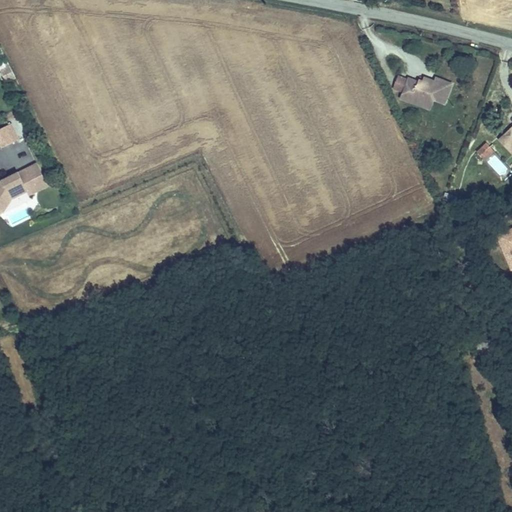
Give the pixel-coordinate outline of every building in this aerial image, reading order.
[(485,80),(491,61),(476,56),(470,75),(485,80)] [(15,78),(9,66),(1,71),(7,82),(15,78)] [(398,98),(408,102),(410,97),(423,103),(426,97),(432,100),(443,103),(450,83),(433,77),(430,84),(417,78),(415,82),(405,78),(398,98)] [(410,97),(408,102),(428,109),(432,100),(426,97),(423,103),(410,97)] [(20,140),(12,124),(5,128),(12,144),(20,140)] [(12,144),(5,128),(0,129),(0,141),(3,148),(12,144)] [(511,144),(511,128),(499,141),(506,148),(511,143),(511,144)] [(485,161),(495,150),(485,141),(475,151),(485,161)] [(48,186),(37,165),(30,168),(38,183),(26,188),(28,191),(30,195),(48,186)] [(26,188),(38,183),(30,168),(19,174),(19,175),(16,177),(15,175),(0,183),(0,209),(4,212),(12,199),(28,191),(26,188)] [(511,230),(497,237),(511,270),(511,230)]
